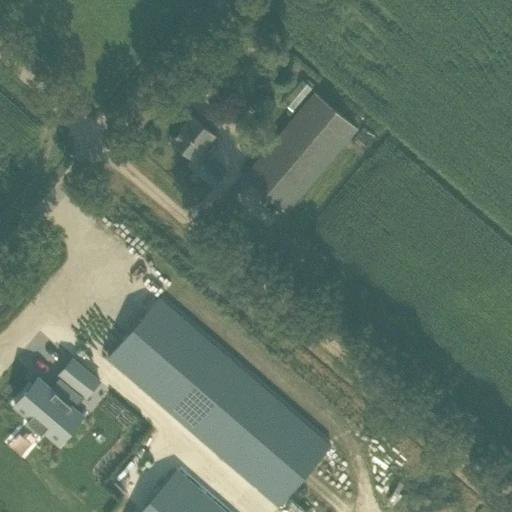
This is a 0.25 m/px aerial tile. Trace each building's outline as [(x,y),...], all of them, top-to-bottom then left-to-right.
[(301,78),(285,101),(298,109),(313,85),(301,78)] [(316,93),(245,177),(286,211),(357,127),(316,93)] [(201,151),(216,134),(193,115),(171,140),(192,157),(187,163),(214,186),(226,172),(201,151)] [(108,360),(279,507),(331,448),(159,300),(108,360)] [(0,490),(3,493),(16,478),(0,463),(0,490)] [(224,511),(175,469),(138,511),(224,511)]
